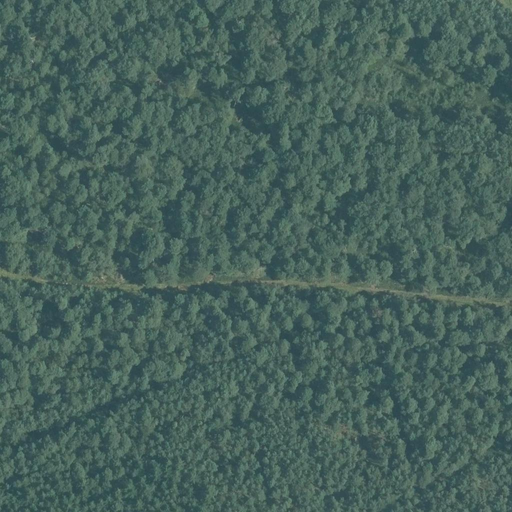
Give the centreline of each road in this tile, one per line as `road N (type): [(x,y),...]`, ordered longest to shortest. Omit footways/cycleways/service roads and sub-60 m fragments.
road 1 (track): [(0,276),(127,288),(287,286),(511,307)]
road 2 (track): [(364,291),(423,511)]
